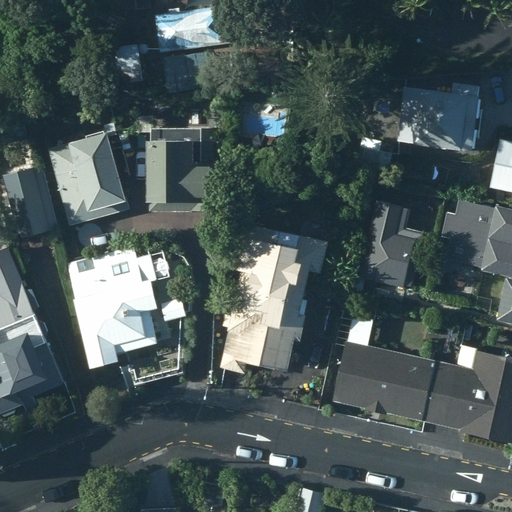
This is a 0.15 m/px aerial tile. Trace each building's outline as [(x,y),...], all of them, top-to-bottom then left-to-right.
[(223,4),(154,13),(159,52),(228,42),(223,4)] [(136,42),(112,46),(118,79),(142,75),(136,42)] [(205,51),(161,55),(164,83),(207,78),(205,51)] [(449,91),(402,86),(396,142),(472,150),(479,84),(450,81),(449,91)] [(290,104),(237,98),(233,136),(285,142),(290,104)] [(148,138),(142,138),(142,199),(147,199),(147,211),(216,210),(215,161),(198,161),(197,126),(148,126),(148,138)] [(104,132),(45,147),(65,226),(128,210),(122,185),(118,186),(104,132)] [(511,140),(498,138),(487,185),(511,190),(511,140)] [(381,150),(359,146),(357,157),(379,161),(381,150)] [(55,228),(40,166),(3,175),(18,237),(55,228)] [(511,209),(458,198),(455,212),(446,210),(436,257),(511,273),(511,209)] [(407,207),(374,199),(357,276),(401,286),(402,283),(412,285),(423,240),(413,238),(415,230),(403,227),(407,207)] [(325,239),(239,220),(232,252),(236,253),(233,268),(237,268),(224,329),(227,330),(218,366),(242,371),(244,360),(283,369),(291,338),(298,339),(307,297),(300,296),(307,268),(318,271),(325,239)] [(5,247),(0,249),(0,410),(20,403),(18,399),(61,382),(43,337),(46,330),(42,320),(33,316),(5,247)] [(141,280),(134,247),(68,262),(76,296),(71,296),(88,367),(118,359),(113,342),(144,334),(138,312),(156,307),(148,279),(141,280)] [(511,278),(505,277),(496,320),(511,323),(511,278)] [(345,340),(356,299),(343,295),(331,344),(344,347),(345,340)] [(185,298),(157,306),(162,325),(190,317),(185,298)] [(385,412),(423,420),(435,360),(345,340),(344,347),(330,399),(362,406),(361,409),(384,415),(385,412)] [(455,364),(435,360),(423,420),(457,427),(457,431),(511,443),(511,356),(459,345),(455,364)] [(321,511),(326,491),(301,486),(295,511),(321,511)]
